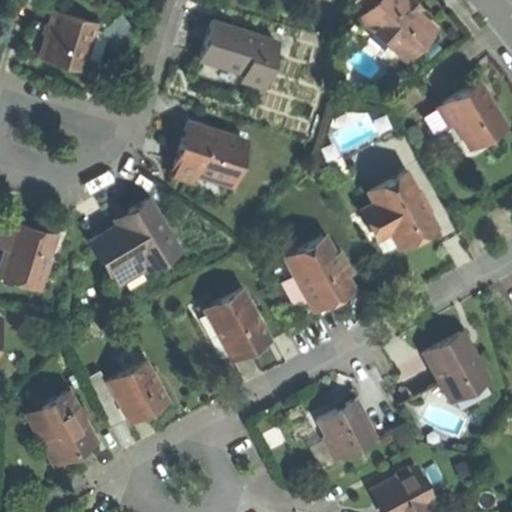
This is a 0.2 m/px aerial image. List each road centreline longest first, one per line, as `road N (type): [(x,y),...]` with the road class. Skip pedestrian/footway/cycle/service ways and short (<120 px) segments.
road 1 (residential): [(511,253),(205,421)]
road 2 (residential): [(171,0),(127,119),(42,140)]
road 3 (residential): [(205,421),(116,469),(161,511)]
